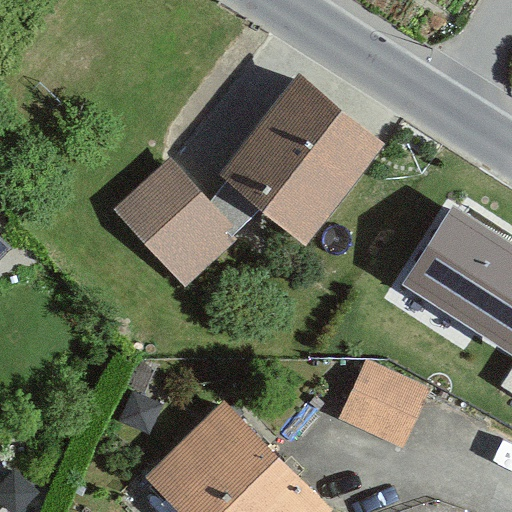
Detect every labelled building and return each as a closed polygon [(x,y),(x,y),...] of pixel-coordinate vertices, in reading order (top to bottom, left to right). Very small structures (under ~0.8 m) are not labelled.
[(295,75),(215,175),(260,210),(306,246),(386,147),(295,75)] [(114,210),(185,287),(236,241),(232,237),(228,233),(234,227),(190,179),(171,158),(114,210)] [(511,245),(454,208),(405,284),(477,330),(511,352),(511,245)] [(139,362),(128,386),(131,390),(143,396),(156,370),(139,362)] [(367,362),(340,419),(402,449),(415,421),(429,392),(367,362)] [(511,370),(502,386),(511,392),(511,370)] [(131,390),(118,421),(149,435),(163,404),(143,396),(131,390)] [(142,475),(178,511),(332,511),(334,510),(223,396),(142,475)]
